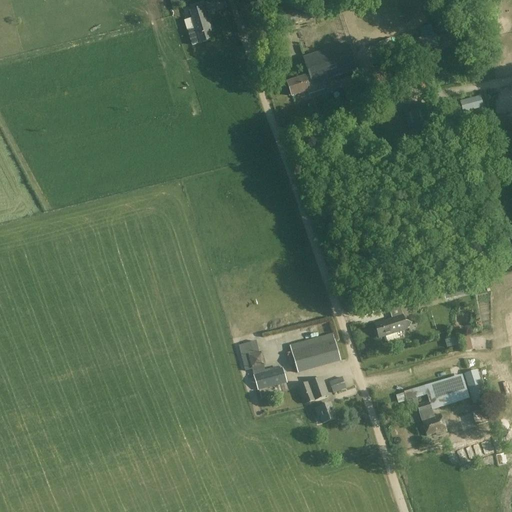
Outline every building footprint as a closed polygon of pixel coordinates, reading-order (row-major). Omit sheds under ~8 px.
[(205,8),(191,12),(200,43),(212,40),(208,28),(211,27),(205,8)] [(306,16),(284,22),(287,32),(309,26),(306,16)] [(420,31),(422,39),(425,46),(426,51),(438,48),(432,27),(431,28),(420,31)] [(357,71),(348,43),(304,58),(310,76),(288,83),(292,96),(307,91),(305,85),(312,83),(313,86),(357,71)] [(483,108),(480,97),(460,102),(463,113),(483,108)] [(429,104),(406,110),(411,128),(434,121),(429,104)] [(347,146),(367,140),(364,129),(344,136),(347,146)] [(469,283),(447,289),(449,297),(471,292),(469,283)] [(412,295),(387,303),(390,312),(415,304),(412,295)] [(397,333),(392,319),(374,325),(379,339),(397,333)] [(252,373),(263,371),(256,339),(238,343),(245,371),(251,369),(252,373)] [(298,374),(341,362),(335,341),(292,353),(298,374)] [(257,391),(287,384),(283,368),(253,376),(257,391)] [(464,374),(473,404),(486,400),(477,370),(464,374)] [(418,411),(419,415),(431,411),(432,411),(469,400),(462,375),(404,393),(407,402),(408,401),(412,412),(418,411)] [(346,389),(342,378),(329,383),(333,394),(346,389)] [(299,387),(305,405),(328,396),(322,379),(299,387)] [(323,424),(336,419),(331,404),(315,410),(318,417),(320,416),(323,424)] [(457,415),(476,409),(474,404),(455,411),(457,415)] [(346,405),(338,410),(341,416),(350,411),(346,405)] [(479,410),(456,416),(459,428),(482,422),(479,410)] [(426,437),(434,435),(434,436),(446,432),(441,415),(430,419),(431,420),(422,423),(426,437)] [(465,437),(468,450),(487,447),(485,434),(465,437)]
